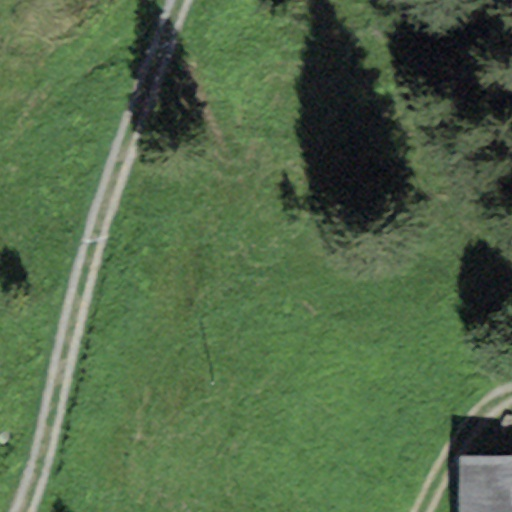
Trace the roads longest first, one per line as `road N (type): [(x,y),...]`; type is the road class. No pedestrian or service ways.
road 1 (track): [(27,511),(134,125),(188,0)]
road 2 (track): [(511,398),(489,402),(440,467),(421,511)]
